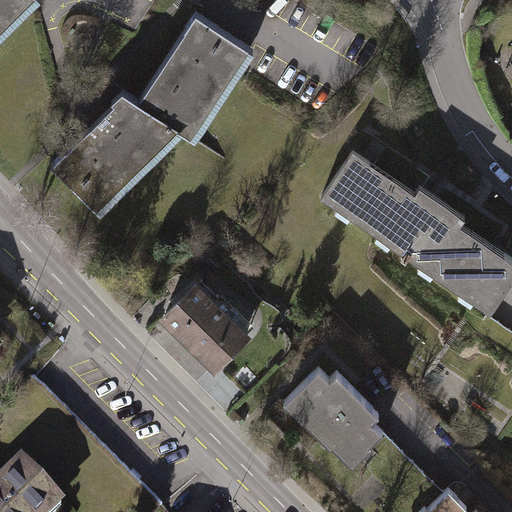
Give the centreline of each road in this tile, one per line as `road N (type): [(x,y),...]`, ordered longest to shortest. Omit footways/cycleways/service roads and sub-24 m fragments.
road 1 (secondary): [(289,511),(0,216)]
road 2 (residential): [(432,0),(465,104),(511,161)]
